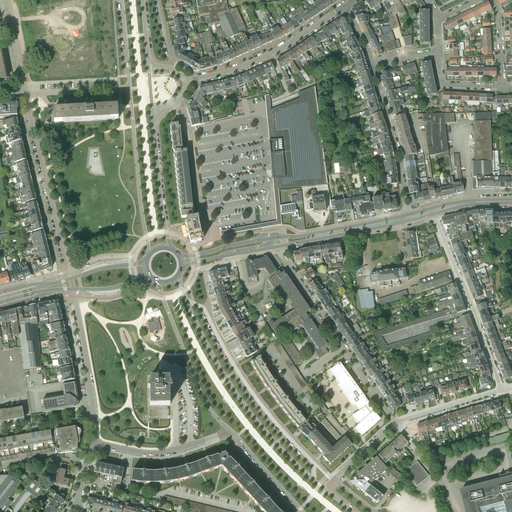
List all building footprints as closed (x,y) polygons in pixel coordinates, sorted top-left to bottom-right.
[(196,0),(199,16),(208,14),(230,10),(230,7),(228,8),(227,3),(226,3),(225,0),(196,0)] [(321,13),(314,3),(312,0),(308,0),(309,1),(312,6),(309,8),(315,16),(321,13)] [(326,9),(321,1),(320,0),(316,0),(317,1),(314,3),(321,13),(326,9)] [(326,9),(332,5),(328,0),(322,0),(321,1),(326,9)] [(376,12),(379,11),(371,0),(368,0),(365,2),(371,11),(373,9),(376,12)] [(380,7),(382,5),(380,2),(378,0),(371,0),(379,11),(381,14),(383,13),(381,9),(382,9),(380,7)] [(378,0),(380,2),(382,5),(386,15),(387,17),(393,15),(390,9),(388,6),(385,0),(378,0)] [(385,0),(388,6),(390,9),(393,15),(395,15),(400,14),(395,5),(393,1),(392,0),(385,0)] [(402,7),(400,3),(398,0),(392,0),(393,1),(395,5),(400,14),(406,14),(402,7)] [(368,12),(371,11),(365,2),(354,9),(353,13),(355,17),(361,17),(368,13),(368,12)] [(486,12),(492,9),(489,2),(483,5),(486,12)] [(310,20),(315,16),(309,8),(306,3),(304,5),(307,10),(304,12),(300,6),(295,10),(304,24),(310,20)] [(481,14),(486,12),(483,5),(477,8),(481,14)] [(182,11),(182,9),(178,6),(172,7),(170,8),(171,13),(178,12),(179,14),(181,14),(182,18),(189,17),(188,15),(185,15),(184,11),(183,10),(182,11)] [(472,10),(475,17),(476,18),(476,20),(481,18),(481,15),(481,14),(477,8),(472,10)] [(230,10),(208,14),(209,18),(210,24),(214,23),(219,22),(226,37),(227,40),(233,37),(236,44),(241,56),(249,52),(243,40),(239,30),(245,28),(236,9),(230,10)] [(256,20),(252,10),(246,13),(251,22),(256,20)] [(304,24),(295,10),(290,13),(299,27),(304,24)] [(470,20),(475,17),(472,10),(466,13),(470,20)] [(428,27),(428,19),(428,11),(419,11),(419,28),(428,27)] [(299,27),(290,13),(287,15),(287,14),(284,15),(285,16),(289,23),(294,30),(299,27)] [(464,23),(470,20),(466,13),(461,16),(464,23)] [(274,26),(272,27),(271,24),(266,15),(263,16),(264,19),(266,23),(267,26),(274,41),(277,39),(284,36),(279,29),(278,27),(275,28),(274,26)] [(358,24),(366,23),(378,23),(378,15),(361,17),(355,17),(358,24)] [(395,15),(393,15),(387,17),(388,22),(390,27),(392,33),(400,30),(395,15)] [(289,34),(294,30),(289,23),(286,25),(286,21),(282,16),(279,18),(280,20),(289,34)] [(466,25),(464,23),(461,16),(455,19),(458,26),(460,28),(466,25)] [(174,26),(187,23),(186,21),(190,20),(190,17),(189,17),(182,18),(173,20),(174,26)] [(342,28),(348,25),(345,18),(342,18),(337,21),(332,25),(336,31),(342,28)] [(453,28),(458,26),(455,19),(449,21),(453,28)] [(284,36),(289,34),(280,20),(278,22),(281,28),(279,29),(284,36)] [(453,29),(453,28),(449,21),(444,24),(447,31),(450,30),(451,33),(453,31),(453,29)] [(219,22),(214,23),(216,31),(220,45),(224,63),(229,61),(222,44),(221,42),(221,41),(220,39),(223,38),(226,37),(219,22)] [(364,35),(370,31),(371,32),(379,28),(390,27),(388,22),(378,23),(366,23),(358,24),(362,30),(364,35)] [(176,32),(190,29),(189,23),(187,23),(174,26),(175,29),(174,30),(174,31),(176,32)] [(338,45),(340,37),(338,35),(336,31),(332,25),(327,28),(332,35),(332,36),(334,34),(337,38),(334,39),(338,45)] [(336,31),(338,35),(341,34),(342,36),(344,35),(351,31),(348,25),(342,28),(336,31)] [(268,43),(274,41),(267,26),(262,29),(268,43)] [(369,44),(375,41),(392,33),(390,27),(379,28),(371,32),(370,31),(364,35),(366,39),(369,44)] [(419,44),(428,44),(428,27),(419,28),(419,44)] [(245,28),(239,30),(243,40),(249,52),(255,49),(251,41),(248,42),(247,39),(244,32),(246,31),(246,29),(245,28)] [(268,43),(262,29),(261,28),(259,29),(260,31),(261,35),(257,37),(262,46),(268,43)] [(333,47),(336,46),(330,36),(332,35),(327,28),(322,31),(333,47)] [(186,37),(185,34),(190,33),(189,33),(191,32),(190,29),(176,32),(178,39),(186,37)] [(331,49),(333,47),(322,31),(317,35),(323,44),(324,45),(326,43),(328,46),(330,49),(331,49)] [(351,31),(344,35),(346,40),(345,41),(354,37),(351,31)] [(218,66),(216,57),(213,58),(210,43),(212,43),(210,32),(203,33),(205,40),(206,43),(209,58),(212,68),(218,66)] [(372,52),(379,49),(383,47),(394,41),(392,33),(375,41),(369,44),(370,48),(372,52)] [(199,41),(200,41),(198,34),(190,36),(190,39),(191,43),(199,41)] [(312,38),(322,53),(325,52),(321,46),(323,44),(317,35),(312,38)] [(262,46),(257,37),(257,36),(250,39),(251,41),(255,49),(262,46)] [(184,41),(187,41),(186,37),(178,39),(177,39),(177,42),(175,42),(176,46),(182,45),(185,44),(184,41)] [(347,47),(347,48),(357,43),(354,37),(345,41),(347,44),(343,46),(344,49),(347,47)] [(223,38),(220,39),(221,41),(221,42),(222,44),(229,61),(235,58),(231,48),(228,49),(223,38)] [(323,55),(322,53),(312,38),(307,41),(312,49),(318,58),(323,55)] [(308,51),(312,49),(307,41),(303,44),(308,51)] [(387,52),(397,49),(394,41),(383,47),(379,49),(382,55),(386,53),(385,50),(387,49),(387,52)] [(190,66),(196,56),(200,48),(198,43),(197,46),(194,45),(188,54),(188,55),(184,62),(190,66)] [(351,52),(360,48),(357,43),(347,48),(348,50),(350,49),(351,52)] [(233,45),(230,47),(231,48),(235,58),(241,56),(236,44),(233,45)] [(297,48),(306,61),(309,59),(306,53),(308,51),(303,44),(297,48)] [(174,53),(184,52),(184,51),(186,51),(185,47),(183,48),(182,45),(176,46),(174,47),(173,48),(174,53)] [(222,64),(224,63),(220,45),(213,47),(215,53),(216,57),(218,66),(219,66),(222,65),(222,64)] [(302,64),(306,61),(297,48),(292,52),(299,62),(300,61),(302,64)] [(352,58),(363,54),(360,48),(351,52),(349,53),(350,56),(350,55),(352,58)] [(375,58),(382,55),(379,49),(372,52),(375,58)] [(181,61),(184,62),(188,55),(188,54),(186,51),(184,51),(184,52),(174,53),(176,61),(178,62),(181,61)] [(298,62),(299,62),(292,52),(287,55),(295,66),(299,64),(298,62)] [(356,63),(365,60),(363,54),(352,58),(353,61),(355,60),(356,63)] [(299,73),(295,66),(287,55),(282,58),(288,68),(290,67),(296,75),(299,73)] [(195,72),(200,71),(198,61),(197,56),(196,56),(190,66),(193,68),(193,71),(195,72)] [(206,69),(212,68),(209,58),(207,59),(206,58),(203,58),(206,69)] [(286,73),(285,70),(288,69),(288,68),(282,58),(277,61),(282,72),(286,82),(289,81),(286,73)] [(356,69),(366,66),(365,60),(356,63),(356,66),(351,67),(352,70),(356,69)] [(424,80),(433,78),(430,62),(421,64),(424,80)] [(268,83),(271,82),(270,79),(271,78),(270,76),(269,77),(268,75),(268,74),(275,71),(271,63),(262,67),(267,80),(268,83)] [(417,72),(414,63),(402,67),(404,71),(401,72),(403,76),(405,76),(417,72)] [(359,74),(368,71),(366,66),(356,69),(357,72),(358,71),(359,74)] [(262,82),(267,80),(262,67),(257,70),(262,82)] [(382,82),(395,77),(394,74),(397,73),(396,69),(381,73),(382,76),(380,77),(382,82)] [(259,84),(262,82),(257,70),(252,72),(255,80),(257,79),(259,84)] [(357,75),(358,78),(360,77),(361,80),(370,77),(368,71),(359,74),(357,75)] [(252,87),(255,85),(253,81),(255,80),(252,72),(247,74),(252,87)] [(249,88),(252,87),(247,74),(241,76),(245,84),(247,83),(249,88)] [(238,88),(240,93),(242,92),(241,88),(246,86),(245,84),(241,76),(236,78),(238,88)] [(363,86),(372,83),(370,77),(361,80),(359,81),(360,84),(362,83),(363,86)] [(384,88),(400,83),(401,83),(399,77),(395,77),(382,82),(384,88)] [(236,89),(238,88),(236,78),(230,80),(233,92),(236,91),(236,89)] [(427,96),(436,95),(433,78),(424,80),(427,96)] [(230,80),(223,82),(226,94),(233,93),(233,92),(230,80)] [(224,95),(226,94),(223,82),(217,83),(220,94),(224,93),(224,95)] [(220,94),(217,83),(211,85),(213,96),(220,94)] [(364,93),(374,90),(372,83),(363,86),(361,87),(362,90),(364,89),(364,92),(364,93)] [(385,94),(394,91),(393,88),(401,86),(400,83),(384,88),(385,94)] [(207,97),(213,96),(211,85),(205,86),(207,94),(207,97)] [(198,89),(199,93),(197,96),(205,101),(206,100),(205,100),(206,98),(205,97),(205,96),(205,95),(206,94),(207,94),(205,86),(199,88),(198,89)] [(270,110),(278,189),(327,185),(315,87),(298,93),(300,99),(270,110)] [(403,100),(404,100),(409,100),(409,97),(406,97),(404,98),(403,94),(408,93),(409,95),(416,94),(414,87),(407,87),(394,91),(385,94),(389,104),(403,100)] [(367,98),(375,95),(374,90),(364,93),(361,93),(362,96),(363,96),(364,99),(367,98)] [(276,221),(220,231),(221,236),(281,225),(278,189),(270,110),(269,95),(265,96),(276,221)] [(368,101),(366,101),(367,104),(377,101),(375,95),(367,98),(368,101)] [(209,104),(205,101),(197,96),(194,101),(202,106),(206,108),(209,104)] [(502,104),(502,97),(495,97),(492,97),(492,103),(492,104),(496,104),(496,105),(498,105),(498,107),(500,107),(500,111),(502,111),(502,107),(502,104)] [(404,105),(405,105),(403,100),(389,104),(390,110),(404,105)] [(189,114),(202,111),(205,110),(205,108),(201,109),(201,108),(201,107),(202,108),(202,106),(194,101),(192,104),(188,105),(187,106),(189,114)] [(368,110),(379,107),(377,101),(367,104),(362,106),(363,108),(367,107),(368,110)] [(17,103),(6,104),(5,104),(5,102),(1,102),(1,104),(0,103),(0,117),(6,117),(14,117),(14,116),(17,116),(17,103)] [(392,115),(400,113),(401,112),(400,110),(405,109),(404,105),(390,110),(392,115)] [(118,107),(94,109),(53,111),(54,121),(118,118),(118,107)] [(372,116),(381,113),(379,107),(368,110),(364,111),(364,113),(370,111),(372,116)] [(191,120),(202,117),(203,117),(202,111),(189,114),(191,120)] [(369,126),(384,122),(381,113),(372,116),(373,119),(372,119),(372,121),(368,123),(369,126)] [(428,156),(448,152),(445,124),(455,123),(454,113),(443,114),(423,114),(423,122),(425,122),(426,135),(428,156)] [(473,113),(474,122),(473,122),(475,161),(492,161),(491,152),(490,121),(490,118),(490,113),(473,113)] [(398,133),(409,130),(407,122),(404,115),(401,116),(393,118),(398,133)] [(192,126),(204,124),(202,117),(191,120),(192,126)] [(6,129),(18,126),(16,119),(2,122),(3,127),(5,126),(6,129)] [(374,132),(386,128),(384,122),(369,126),(370,130),(373,129),(374,132)] [(194,216),(193,212),(187,153),(187,150),(182,150),(180,129),(180,127),(178,127),(178,124),(170,124),(170,128),(173,152),(174,152),(174,155),(174,159),(175,163),(180,207),(181,213),(181,218),(186,218),(187,221),(186,222),(186,223),(189,237),(190,243),(194,242),(194,244),(197,243),(197,242),(201,241),(201,239),(203,239),(203,236),(202,236),(200,228),(201,227),(202,226),(199,219),(198,219),(198,216),(194,216)] [(7,137),(20,134),(18,126),(6,129),(6,133),(4,133),(5,137),(7,137)] [(373,139),(387,134),(386,128),(374,132),(375,134),(372,135),(373,139)] [(403,149),(414,146),(414,145),(413,145),(411,137),(411,138),(409,131),(410,130),(409,130),(398,133),(398,134),(403,149)] [(9,144),(22,141),(20,134),(7,137),(9,144)] [(380,143),(389,140),(387,134),(373,139),(371,139),(372,142),(379,140),(380,143)] [(382,148),(391,146),(389,140),(380,143),(376,144),(372,145),(373,148),(377,147),(381,146),(382,148)] [(10,150),(23,147),(22,141),(9,144),(10,147),(9,148),(10,150)] [(383,154),(393,152),(391,146),(382,148),(383,152),(383,154)] [(405,157),(415,155),(417,155),(414,146),(403,149),(405,157)] [(10,157),(25,154),(23,147),(10,150),(7,151),(7,154),(9,154),(10,157)] [(394,160),(394,159),(393,152),(383,154),(384,157),(385,161),(394,160)] [(10,157),(12,163),(26,160),(25,158),(26,157),(25,154),(10,157)] [(454,194),(463,192),(459,154),(453,155),(455,168),(456,167),(458,181),(453,182),(454,194)] [(493,189),(492,161),(475,161),(472,162),(472,177),(472,189),(486,189),(493,189)] [(16,171),(28,168),(27,162),(17,164),(16,164),(12,165),(12,167),(14,166),(16,171)] [(16,178),(30,175),(28,168),(16,171),(17,176),(15,176),(16,178)] [(454,194),(453,182),(451,174),(449,174),(450,178),(448,178),(449,184),(446,184),(448,196),(454,194)] [(19,184),(31,181),(30,175),(16,178),(16,180),(18,179),(19,184)] [(408,187),(418,186),(418,183),(418,179),(407,181),(408,187)] [(19,191),(33,187),(31,181),(19,184),(20,188),(18,189),(19,191)] [(430,200),(427,184),(424,184),(421,185),(421,190),(423,202),(430,200)] [(435,199),(434,190),(433,184),(427,185),(427,184),(430,200),(435,199)] [(418,193),(418,191),(418,189),(418,186),(408,187),(410,195),(413,194),(416,193),(418,193)] [(21,197),(34,194),(33,187),(19,191),(17,191),(18,195),(21,194),(21,197)] [(367,203),(366,197),(365,188),(363,188),(363,189),(360,189),(360,191),(355,191),(356,194),(354,195),(353,191),(350,191),(353,206),(358,206),(358,204),(367,203)] [(295,204),(302,203),(301,191),(296,192),(297,196),(291,197),(292,203),(293,204),(295,204)] [(309,210),(313,210),(314,213),(316,214),(318,214),(319,212),(325,212),(323,196),(316,197),(316,191),(311,191),(312,197),(312,202),(308,203),(309,210)] [(351,207),(353,206),(350,191),(346,192),(348,200),(344,201),(345,212),(346,212),(347,213),(349,213),(349,212),(349,211),(352,211),(351,207)] [(381,193),(381,197),(384,211),(391,210),(389,196),(388,193),(385,194),(385,192),(381,193)] [(29,202),(36,200),(34,194),(21,197),(20,197),(21,204),(23,203),(29,202)] [(389,196),(391,210),(398,209),(395,195),(389,196)] [(374,212),(384,211),(381,197),(380,197),(372,198),(372,202),(374,212)] [(345,212),(344,201),(343,200),(336,201),(330,202),(331,210),(335,209),(335,211),(336,211),(336,214),(345,212)] [(26,212),(38,209),(36,202),(24,205),(22,206),(22,209),(25,208),(26,212)] [(367,214),(369,213),(367,203),(358,204),(358,206),(359,215),(360,215),(361,217),(365,216),(368,216),(367,214)] [(298,215),(298,211),(296,211),(295,204),(293,204),(280,206),(282,215),(292,213),(293,216),(298,215)] [(25,219),(40,216),(38,209),(26,212),(26,215),(24,215),(25,219)] [(479,228),(481,228),(480,222),(479,211),(472,212),(475,225),(478,225),(479,228)] [(465,213),(471,231),(472,231),(476,230),(475,225),(472,212),(465,213)] [(462,234),(471,231),(465,213),(460,214),(463,229),(461,230),(462,234)] [(459,232),(458,230),(456,215),(442,218),(444,226),(446,225),(448,230),(452,229),(455,229),(456,232),(459,232)] [(28,226),(42,223),(40,216),(25,219),(25,222),(24,223),(24,226),(28,226)] [(33,232),(43,229),(42,223),(28,226),(29,229),(23,230),(24,234),(33,232)] [(33,241),(45,238),(44,231),(31,234),(27,235),(28,239),(32,238),(33,241)] [(453,246),(467,240),(474,238),(472,232),(472,231),(471,231),(462,234),(463,237),(460,238),(459,238),(451,242),(453,246)] [(34,248),(47,245),(45,238),(33,241),(34,246),(31,247),(30,244),(24,246),(25,250),(34,248)] [(407,246),(419,244),(418,238),(415,238),(406,240),(407,246)] [(455,251),(465,248),(468,246),(468,245),(467,240),(453,246),(455,251)] [(339,259),(343,258),(340,244),(337,244),(337,243),(333,244),(335,256),(338,256),(339,259)] [(332,257),(335,256),(333,244),(329,244),(329,245),(326,246),(330,261),(333,260),(332,258),(332,257)] [(408,252),(417,251),(419,251),(419,244),(407,246),(408,252)] [(35,255),(49,252),(47,245),(34,248),(35,252),(33,253),(34,256),(35,255)] [(330,262),(330,261),(326,246),(323,246),(323,245),(321,245),(320,246),(320,247),(319,247),(322,259),(324,258),(326,264),(328,264),(329,268),(332,267),(331,265),(330,263),(330,262)] [(319,259),(322,259),(319,247),(319,246),(316,246),(316,247),(313,248),(316,260),(319,259)] [(313,260),(316,260),(313,248),(311,248),(310,247),(308,248),(308,249),(310,261),(313,260)] [(457,257),(470,252),(471,252),(470,250),(467,251),(465,248),(455,251),(457,257)] [(309,261),(310,261),(308,249),(300,250),(299,251),(300,251),(301,260),(305,260),(306,264),(307,266),(310,265),(309,261)] [(302,263),(301,260),(300,251),(292,253),(293,256),(294,256),(295,262),(299,261),(300,263),(302,263)] [(409,259),(418,258),(417,251),(408,252),(409,259)] [(40,261),(50,259),(49,252),(35,255),(36,259),(39,259),(40,261)] [(457,257),(459,262),(472,257),(471,255),(470,252),(457,257)] [(276,271),(275,270),(266,256),(264,257),(263,259),(261,259),(260,258),(259,258),(259,260),(254,260),(253,259),(252,261),(250,261),(248,259),(246,260),(246,262),(249,284),(258,282),(257,278),(257,277),(256,271),(264,269),(265,269),(269,276),(276,271)] [(461,266),(470,263),(472,262),(471,259),(473,259),(472,257),(459,262),(461,266)] [(50,259),(40,261),(36,262),(31,263),(32,267),(33,270),(34,270),(35,273),(47,269),(52,267),(51,262),(50,259)] [(20,268),(25,278),(31,275),(27,266),(26,263),(23,264),(23,263),(19,264),(20,268)] [(463,271),(477,265),(478,265),(477,263),(471,265),(470,263),(461,266),(463,271)] [(18,280),(25,278),(20,268),(18,269),(17,265),(14,266),(18,280)] [(465,276),(477,271),(476,269),(478,267),(477,265),(463,271),(465,276)] [(11,281),(18,280),(14,266),(10,267),(11,270),(8,271),(11,281)] [(226,269),(220,271),(219,270),(215,271),(215,272),(209,274),(212,282),(222,279),(227,278),(238,275),(236,269),(233,269),(233,272),(228,273),(226,269)] [(311,320),(311,319),(310,320),(309,317),(310,316),(309,314),(307,315),(306,313),(308,311),(309,312),(311,311),(310,310),(306,305),(306,304),(306,303),(305,304),(302,299),(302,298),(302,297),(301,298),(298,293),(298,292),(297,292),(294,287),(295,287),(294,286),(293,286),(290,282),(291,281),(290,280),(290,281),(286,276),(287,276),(286,275),(285,275),(284,273),(285,273),(284,272),(282,269),(274,275),(268,280),(275,291),(277,290),(280,293),(283,291),(295,309),(282,318),(282,317),(274,323),(272,321),(268,323),(270,326),(276,335),(288,326),(292,332),(298,328),(319,358),(300,371),(305,378),(312,373),(313,375),(329,364),(327,362),(335,357),(330,350),(328,352),(326,349),(332,344),(333,344),(327,337),(324,339),(316,328),(316,327),(314,324),(313,323),(311,320)] [(311,269),(305,273),(306,275),(305,276),(307,280),(315,274),(311,269)] [(400,280),(407,279),(405,269),(398,270),(377,273),(370,274),(371,284),(378,283),(384,282),(384,286),(392,285),(391,281),(400,280)] [(467,280),(480,275),(482,274),(481,272),(479,273),(478,270),(477,271),(465,276),(467,280)] [(1,274),(4,284),(10,282),(7,272),(1,274)] [(429,291),(429,289),(452,281),(449,272),(418,283),(419,285),(416,286),(409,288),(410,290),(408,290),(409,294),(411,294),(412,295),(419,293),(423,291),(424,293),(429,291)] [(344,284),(340,279),(336,273),(332,276),(336,282),(339,287),(344,293),(348,290),(344,284)] [(468,285),(478,281),(477,279),(480,278),(480,275),(467,280),(468,285)] [(213,289),(225,285),(224,282),(228,281),(227,278),(222,279),(212,282),(213,289)] [(312,290),(319,285),(320,285),(316,279),(308,285),(312,290)] [(470,290),(482,285),(480,280),(478,281),(468,285),(470,290)] [(215,295),(231,291),(230,288),(229,284),(225,285),(213,289),(215,295)] [(445,293),(458,288),(456,284),(440,289),(442,294),(445,293)] [(312,290),(316,296),(327,288),(325,285),(321,288),(319,285),(312,290)] [(472,295),(484,290),(485,289),(483,285),(482,285),(470,290),(472,295)] [(319,301),(329,294),(327,291),(328,290),(331,288),(330,286),(327,288),(316,296),(319,301)] [(440,301),(448,298),(460,294),(458,288),(445,293),(445,295),(439,297),(440,301)] [(368,308),(375,307),(373,292),(369,293),(368,289),(359,291),(361,308),(368,307),(368,308)] [(380,304),(409,297),(408,290),(378,297),(380,304)] [(474,300),(483,296),(486,293),(484,290),(472,295),(474,300)] [(217,302),(229,299),(228,295),(232,294),(231,291),(215,295),(217,302)] [(323,306),(332,300),(330,297),(332,296),(330,293),(329,294),(319,301),(323,306)] [(439,303),(439,306),(462,299),(460,294),(448,298),(449,300),(444,302),(439,303)] [(220,310),(233,304),(232,302),(230,302),(229,299),(217,302),(220,310)] [(327,312),(338,304),(336,300),(335,301),(334,299),(332,300),(323,306),(327,312)] [(462,299),(439,306),(441,310),(446,308),(449,307),(450,309),(464,305),(462,299)] [(479,312),(489,309),(493,307),(496,306),(495,303),(492,304),(490,300),(476,302),(479,312)] [(52,316),(61,314),(61,313),(61,312),(60,311),(59,308),(62,307),(60,301),(58,301),(51,302),(53,312),(52,312),(52,313),(50,315),(50,317),(52,316)] [(48,320),(47,317),(45,303),(38,304),(39,312),(39,315),(39,316),(40,316),(40,320),(40,321),(48,320)] [(224,317),(235,310),(233,307),(235,307),(234,306),(235,305),(234,303),(233,304),(220,310),(224,317)] [(40,352),(40,350),(38,328),(42,327),(41,325),(49,324),(48,322),(46,323),(46,322),(40,323),(40,321),(37,322),(35,304),(16,310),(19,336),(21,347),(24,369),(42,368),(40,352)] [(331,317),(340,311),(342,310),(338,304),(327,312),(331,317)] [(459,313),(466,311),(464,305),(450,309),(446,310),(446,311),(447,313),(456,310),(458,313),(459,313)] [(227,323),(240,316),(240,315),(237,309),(236,310),(236,309),(235,310),(224,317),(227,323)] [(482,318),(490,315),(493,314),(491,310),(491,311),(490,310),(489,310),(489,309),(479,312),(482,318)] [(19,336),(16,310),(9,311),(12,331),(14,331),(14,336),(19,336)] [(9,311),(4,313),(7,335),(8,340),(11,340),(10,335),(10,331),(12,331),(9,311)] [(331,317),(334,323),(336,322),(344,317),(344,316),(343,314),(342,314),(340,311),(331,317)] [(51,322),(62,320),(62,318),(62,317),(62,315),(61,315),(61,314),(52,316),(50,317),(49,317),(50,324),(52,323),(51,322)] [(484,325),(498,320),(500,319),(500,317),(502,316),(501,314),(499,315),(491,318),(490,315),(482,318),(484,325)] [(454,326),(471,320),(469,315),(460,318),(456,319),(457,322),(457,323),(452,325),(453,326),(454,326)] [(227,323),(231,329),(243,321),(242,319),(241,319),(240,316),(227,323)] [(334,323),(338,328),(347,322),(344,317),(336,322),(334,323)] [(147,323),(150,333),(153,333),(155,331),(157,331),(161,330),(158,319),(152,323),(147,323)] [(233,334),(246,327),(245,325),(248,323),(246,320),(243,321),(231,329),(233,334)] [(471,320),(454,326),(455,329),(463,327),(464,329),(473,326),(471,320)] [(487,331),(500,326),(498,320),(484,325),(487,331)] [(342,334),(350,328),(348,324),(349,323),(348,321),(347,322),(338,328),(342,334)] [(50,332),(64,329),(64,328),(64,326),(63,326),(63,322),(50,324),(50,325),(49,325),(50,332)] [(345,339),(357,331),(360,329),(356,324),(350,328),(342,334),(345,339)] [(489,336),(497,333),(500,332),(500,329),(503,328),(502,325),(500,326),(487,331),(489,336)] [(451,336),(452,339),(475,332),(473,326),(464,329),(462,330),(463,333),(451,336)] [(240,345),(254,337),(249,328),(247,329),(246,327),(233,334),(240,345)] [(56,339),(66,336),(65,333),(65,332),(65,331),(64,330),(64,329),(50,332),(51,335),(50,336),(50,338),(49,337),(47,338),(47,340),(51,339),(51,340),(56,339)] [(349,344),(358,338),(359,337),(357,334),(356,335),(356,334),(357,332),(357,331),(345,339),(349,344)] [(373,336),(376,340),(382,338),(381,336),(379,331),(371,333),(373,336)] [(465,338),(466,341),(478,337),(475,332),(452,339),(453,342),(459,340),(458,338),(460,338),(461,340),(465,338)] [(489,336),(490,341),(506,335),(505,332),(497,335),(497,333),(489,336)] [(244,351),(255,345),(256,344),(254,341),(256,339),(255,339),(257,337),(256,335),(254,337),(240,345),(244,351)] [(492,346),(500,343),(500,341),(505,339),(506,341),(508,340),(506,335),(490,341),(492,346)] [(48,348),(67,343),(66,339),(67,339),(66,337),(66,336),(56,339),(56,341),(47,343),(48,346),(46,346),(46,348),(48,348)] [(470,347),(479,344),(478,337),(466,341),(463,342),(464,345),(466,345),(467,347),(470,347)] [(349,344),(352,350),(362,343),(358,338),(349,344)] [(356,355),(366,348),(364,346),(365,345),(363,344),(365,342),(365,341),(362,343),(352,350),(356,355)] [(492,346),(494,351),(510,345),(511,345),(510,342),(507,343),(501,345),(500,343),(492,346)] [(59,353),(69,351),(69,350),(69,349),(69,348),(68,347),(67,343),(48,348),(50,353),(58,351),(59,353)] [(384,352),(384,353),(388,351),(386,346),(386,343),(385,344),(379,345),(380,347),(384,352)] [(463,357),(481,352),(479,344),(470,347),(471,353),(470,353),(469,352),(462,354),(463,357)] [(247,357),(256,352),(254,349),(256,348),(255,345),(244,351),(247,357)] [(496,356),(504,353),(507,352),(506,350),(511,348),(510,345),(494,351),(496,356)] [(360,361),(369,354),(368,351),(367,349),(369,348),(368,347),(366,348),(356,355),(360,361)] [(57,360),(71,357),(70,356),(71,356),(70,354),(69,351),(59,353),(54,354),(55,357),(57,357),(57,360)] [(363,366),(373,359),(370,355),(374,353),(373,351),(369,354),(360,361),(363,366)] [(483,352),(474,356),(475,359),(472,359),(472,358),(467,359),(466,358),(462,360),(464,364),(468,363),(469,363),(485,358),(483,352)] [(508,358),(511,357),(511,356),(511,353),(505,356),(504,353),(496,356),(498,362),(506,359),(508,358)] [(295,365),(303,360),(300,354),(295,357),(297,359),(293,361),(295,365)] [(60,366),(72,364),(71,361),(72,360),(71,359),(71,358),(71,357),(57,360),(56,360),(57,366),(53,366),(54,369),(60,368),(60,366)] [(261,379),(269,373),(266,368),(264,365),(260,358),(261,358),(261,357),(251,362),(257,372),(261,379)] [(367,371),(376,365),(374,362),(376,361),(374,358),(373,359),(363,366),(367,371)] [(478,367),(487,363),(485,358),(469,363),(471,369),(475,368),(475,367),(478,366),(478,367)] [(509,364),(508,362),(506,359),(498,362),(500,367),(509,364)] [(372,407),(370,405),(369,403),(369,404),(368,403),(369,402),(340,363),(339,364),(338,363),(338,362),(333,366),(334,366),(334,367),(329,371),(339,384),(338,385),(353,406),(355,404),(359,411),(354,414),(352,415),(354,418),(356,420),(357,422),(359,424),(355,428),(362,436),(380,419),(378,416),(379,416),(375,411),(373,409),(372,407)] [(371,377),(379,371),(377,368),(381,366),(379,363),(376,365),(367,371),(371,377)] [(503,373),(511,371),(511,370),(509,364),(500,367),(503,373)] [(482,374),(490,371),(488,365),(479,367),(480,372),(477,372),(478,375),(482,374)] [(61,376),(74,373),(73,369),(72,367),(73,367),(73,366),(65,368),(65,367),(57,369),(56,370),(56,372),(57,372),(57,376),(61,375),(61,376)] [(374,382),(385,375),(383,372),(384,371),(382,368),(379,371),(371,377),(374,382)] [(483,378),(479,379),(482,386),(490,383),(488,377),(491,376),(490,371),(482,374),(483,378)] [(503,373),(505,380),(511,377),(511,374),(511,371),(503,373)] [(61,382),(75,379),(74,377),(75,377),(74,373),(61,376),(62,378),(60,379),(60,382),(61,382)] [(273,396),(281,390),(276,384),(274,380),(269,373),(261,379),(268,389),(273,396)] [(378,387),(389,380),(391,379),(387,373),(385,375),(374,382),(378,387)] [(150,404),(169,404),(169,378),(161,378),(161,383),(158,383),(158,378),(150,378),(150,404)] [(458,380),(458,382),(461,391),(467,389),(465,380),(462,381),(461,379),(458,380)] [(382,393),(391,386),(389,383),(391,382),(389,380),(378,387),(382,393)] [(455,392),(461,391),(458,382),(455,383),(455,381),(452,382),(455,392)] [(448,394),(455,392),(452,382),(449,383),(449,384),(446,385),(446,384),(445,384),(448,394)] [(79,403),(79,401),(75,383),(62,385),(64,396),(43,399),(45,413),(74,407),(75,407),(76,407),(77,406),(78,405),(78,404),(79,403)] [(442,396),(448,394),(445,384),(442,385),(443,386),(440,387),(442,396)] [(386,399),(395,392),(396,392),(394,389),(395,388),(393,385),(391,386),(382,393),(386,399)] [(422,402),(429,400),(425,390),(422,391),(421,386),(418,387),(418,389),(422,402)] [(415,404),(422,402),(418,389),(416,389),(417,392),(415,393),(416,395),(413,396),(415,404)] [(425,390),(429,400),(434,398),(433,394),(434,394),(433,390),(432,390),(429,391),(429,389),(425,390)] [(286,413),(293,406),(288,400),(286,397),(281,390),(273,396),(279,404),(280,406),(285,411),(286,413)] [(389,403),(397,398),(395,395),(397,394),(395,392),(386,399),(389,403)] [(415,404),(413,396),(412,394),(409,395),(410,397),(406,398),(407,398),(406,398),(407,402),(408,402),(409,406),(415,404)] [(393,410),(401,405),(399,404),(400,403),(401,402),(399,399),(400,399),(399,397),(397,398),(389,403),(393,410)] [(500,417),(499,413),(501,412),(501,410),(499,400),(492,402),(496,414),(498,422),(504,420),(503,416),(500,417)] [(493,415),(496,414),(492,402),(486,404),(488,412),(492,411),(493,415)] [(484,414),(488,412),(486,404),(480,406),(482,414),(483,417),(485,417),(484,414)] [(302,425),(304,423),(306,421),(300,415),(298,412),(293,406),(286,413),(293,421),(299,428),(302,425)] [(0,422),(2,422),(10,421),(17,419),(24,418),(22,407),(15,409),(8,410),(6,410),(5,410),(0,411),(0,422)] [(479,422),(479,421),(475,408),(470,409),(473,420),(476,419),(476,422),(477,424),(479,423),(479,422)] [(470,421),(473,420),(470,409),(464,411),(468,425),(469,426),(471,426),(470,424),(471,424),(470,421)] [(467,425),(468,425),(464,411),(458,412),(461,422),(462,423),(466,422),(467,425)] [(458,423),(461,422),(458,412),(453,414),(454,420),(457,430),(459,429),(458,423)] [(457,430),(454,420),(453,414),(447,416),(450,427),(453,426),(455,431),(457,430)] [(446,428),(450,427),(447,416),(441,418),(445,431),(447,431),(446,428)] [(445,432),(445,431),(441,418),(435,419),(438,429),(441,428),(442,431),(445,431),(445,432)] [(435,430),(438,429),(435,419),(429,421),(433,434),(436,433),(435,430)] [(304,423),(302,425),(299,429),(306,436),(313,430),(316,427),(310,421),(306,425),(304,423)] [(430,435),(433,434),(429,421),(424,423),(427,435),(430,434),(430,435)] [(428,436),(427,435),(424,423),(417,425),(419,433),(418,433),(419,437),(424,436),(425,437),(428,436)] [(347,434),(350,432),(345,425),(342,428),(347,434)] [(77,451),(78,444),(81,433),(81,432),(81,431),(81,430),(80,430),(80,429),(75,426),(57,429),(56,429),(56,430),(55,430),(54,431),(54,432),(54,433),(57,452),(58,452),(58,453),(59,454),(60,454),(61,454),(70,452),(73,453),(74,453),(75,453),(76,453),(76,452),(77,452),(77,451)] [(314,430),(313,430),(306,436),(311,441),(321,453),(322,452),(325,455),(323,457),(329,465),(351,445),(345,437),(332,449),(328,444),(315,430),(314,430)] [(400,450),(408,443),(401,435),(393,442),(400,450)] [(400,453),(398,452),(400,450),(393,442),(385,449),(393,457),(395,455),(397,456),(400,453)] [(385,463),(393,457),(385,449),(378,455),(385,463)] [(144,470),(143,471),(141,471),(141,472),(133,471),(133,470),(132,470),(131,481),(143,483),(155,483),(167,482),(178,480),(190,477),(201,473),(221,466),(225,452),(221,454),(222,455),(218,456),(218,455),(218,456),(210,459),(210,457),(207,458),(205,459),(205,460),(198,463),(197,463),(189,466),(189,465),(186,465),(184,467),(184,468),(176,470),(176,469),(176,470),(168,471),(168,470),(165,470),(162,471),(163,472),(155,472),(154,472),(146,472),(146,471),(144,470)] [(268,498),(268,497),(266,496),(265,497),(260,491),(260,490),(259,491),(254,485),(255,484),(253,482),(251,480),(250,481),(245,475),(245,474),(244,474),(239,468),(240,468),(238,465),(236,464),(235,465),(230,459),(230,458),(229,458),(227,456),(228,455),(225,452),(221,466),(264,511),(279,511),(275,507),(275,506),(274,507),(269,501),(270,500),(268,498)] [(371,485),(370,484),(387,469),(376,457),(349,481),(365,493),(371,485)] [(51,467),(59,469),(56,484),(68,486),(69,480),(64,478),(66,471),(68,471),(69,465),(53,461),(51,467)] [(407,465),(402,469),(417,487),(429,476),(417,462),(410,468),(407,465)] [(114,477),(115,477),(117,467),(96,463),(95,469),(94,472),(114,477)] [(120,484),(121,484),(124,469),(117,467),(115,477),(117,477),(116,484),(120,485),(120,484)] [(400,482),(404,477),(392,468),(388,473),(400,482)] [(467,511),(511,511),(511,472),(500,476),(501,480),(488,483),(461,490),(467,511)] [(0,487),(9,475),(0,475),(0,487)] [(0,509),(8,499),(22,482),(9,475),(0,487),(0,509)] [(17,511),(26,502),(30,505),(33,500),(30,497),(31,495),(37,498),(42,492),(45,486),(33,479),(25,490),(10,509),(7,511),(17,511)] [(52,500),(61,505),(63,502),(64,500),(55,493),(53,496),(54,497),(52,500)] [(86,506),(92,508),(94,499),(88,497),(86,506)] [(0,509),(0,511),(7,511),(10,509),(8,508),(12,502),(8,499),(0,509)] [(92,508),(98,509),(100,500),(94,499),(92,508)] [(109,511),(115,511),(118,504),(117,504),(118,500),(113,499),(112,503),(109,511)] [(57,511),(61,505),(52,500),(50,503),(49,502),(48,504),(57,511)] [(47,511),(55,511),(57,511),(48,504),(44,502),(43,502),(42,503),(47,506),(46,507),(47,507),(45,510),(47,511)]
